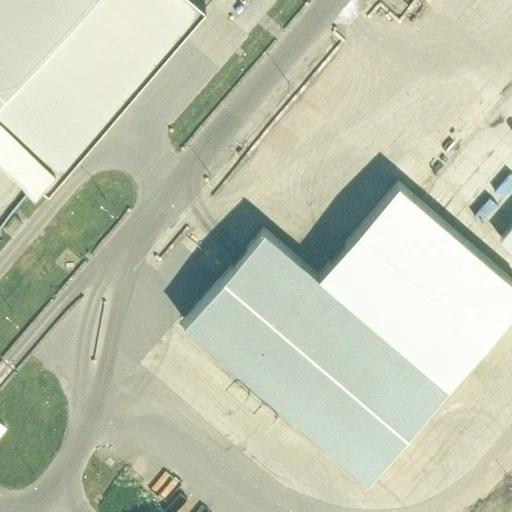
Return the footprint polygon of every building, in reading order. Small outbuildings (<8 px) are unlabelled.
[(0,0),(0,138),(47,180),(202,0),(0,0)] [(407,1),(405,0),(387,0),(399,10),(407,1)] [(511,305),(511,277),(398,180),(320,272),(264,223),(183,319),(366,476),(511,305)] [(4,226),(11,232),(21,221),(14,215),(4,226)] [(511,221),(498,238),(511,249),(511,221)]
